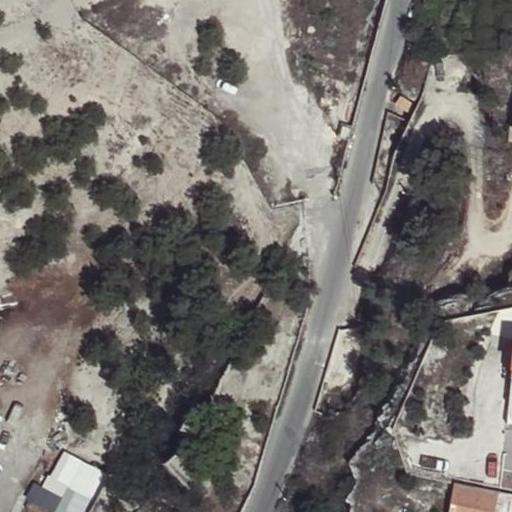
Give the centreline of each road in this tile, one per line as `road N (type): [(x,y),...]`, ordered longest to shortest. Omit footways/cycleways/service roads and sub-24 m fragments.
road 1 (residential): [(401,0),(284,455),(262,511)]
road 2 (unknown): [(351,196),(298,167),(275,142),(222,0)]
road 3 (unknown): [(511,319),(471,331),(449,435)]
